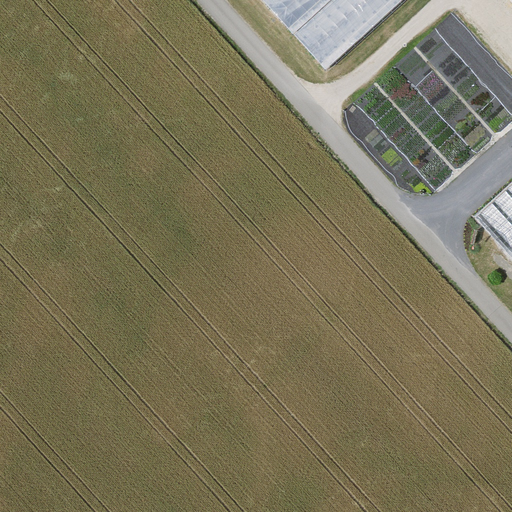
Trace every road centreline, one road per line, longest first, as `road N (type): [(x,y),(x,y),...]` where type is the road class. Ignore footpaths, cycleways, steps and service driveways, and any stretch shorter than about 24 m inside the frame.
road 1 (track): [(511,331),(210,0)]
road 2 (unknown): [(312,112),(446,0)]
